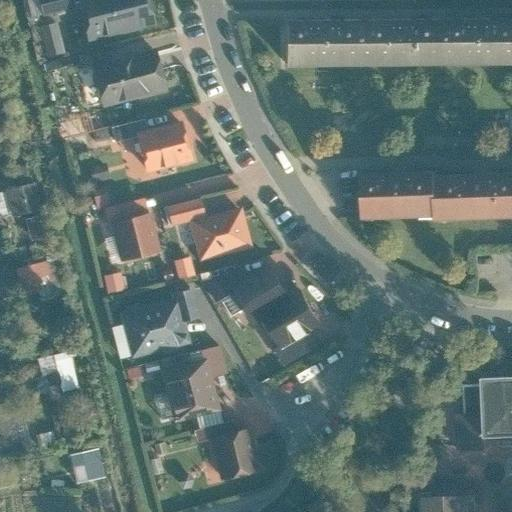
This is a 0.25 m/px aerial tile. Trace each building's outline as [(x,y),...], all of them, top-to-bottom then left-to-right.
[(70,0),(33,0),(37,16),(73,8),(70,0)] [(147,0),(74,0),(87,46),(154,29),(147,0)] [(44,24),(48,54),(70,51),(66,21),(44,24)] [(511,69),(511,21),(447,22),(448,69),(511,69)] [(448,69),(447,22),(356,23),(357,70),(448,69)] [(357,70),(356,23),(282,23),(283,71),(357,70)] [(101,110),(165,94),(153,49),(89,65),(101,110)] [(144,119),(109,128),(113,143),(136,137),(136,135),(147,133),(144,119)] [(145,173),(190,162),(181,125),(147,133),(136,135),(136,137),(145,173)] [(435,172),(362,174),(364,224),(437,221),(435,176),(435,172)] [(511,173),(435,176),(437,221),(437,227),(511,224),(511,173)] [(0,214),(39,211),(37,184),(0,187),(0,214)] [(199,200),(164,208),(170,228),(187,223),(203,219),(199,200)] [(104,212),(108,225),(147,214),(144,201),(104,212)] [(187,223),(197,263),(250,250),(240,210),(203,219),(187,223)] [(147,214),(108,225),(119,264),(158,253),(147,214)] [(193,256),(179,258),(180,274),(195,272),(193,256)] [(20,262),(22,294),(58,292),(56,260),(20,262)] [(248,286),(237,269),(203,289),(214,307),(231,297),(248,286)] [(272,270),(248,286),(231,297),(251,328),(262,321),(293,302),(272,270)] [(107,273),(109,290),(126,288),(124,271),(107,273)] [(168,296),(170,302),(177,300),(183,323),(198,318),(190,291),(168,296)] [(293,302),(262,321),(280,349),(282,353),(310,335),(322,327),(301,296),(293,302)] [(118,315),(130,360),(188,346),(183,323),(177,300),(170,302),(118,315)] [(319,349),(310,335),(282,353),(280,349),(274,353),(284,368),(319,349)] [(198,353),(200,363),(206,362),(210,380),(226,375),(218,347),(198,353)] [(76,351),(44,353),(46,391),(78,389),(76,351)] [(200,363),(159,373),(171,425),(218,413),(210,380),(206,362),(200,363)] [(456,416),(457,456),(488,456),(487,442),(511,440),(511,375),(485,377),(485,388),(464,388),(465,416),(456,416)] [(250,430),(207,440),(218,483),(261,473),(250,430)] [(79,482),(109,475),(101,446),(72,453),(79,482)] [(471,511),(470,478),(453,479),(453,474),(441,474),(441,480),(434,480),(434,496),(427,497),(427,511),(471,511)]
